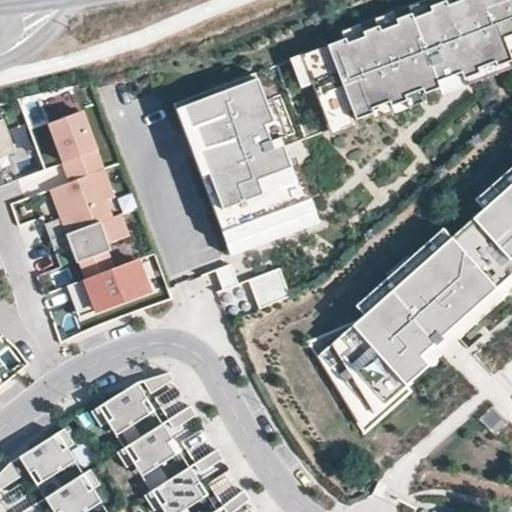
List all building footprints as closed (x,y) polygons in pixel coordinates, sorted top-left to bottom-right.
[(511,0),(439,0),(183,100),(237,240),(309,212),(284,146),(511,56),(511,0)] [(48,124),(69,182),(102,170),(80,112),(48,124)] [(3,119),(0,120),(0,158),(15,153),(3,119)] [(352,326),(311,344),(365,433),(410,393),(406,388),(511,291),(511,168),(475,202),(482,210),(450,238),(443,230),(356,307),(364,315),(352,326)] [(51,241),(110,218),(104,202),(112,199),(102,170),(69,182),(52,189),(63,218),(44,224),(51,241)] [(110,218),(51,241),(54,250),(69,244),(76,264),(81,262),(88,279),(112,270),(106,253),(110,251),(108,245),(127,237),(119,215),(110,218)] [(88,279),(67,286),(79,318),(148,292),(136,261),(112,270),(88,279)] [(278,267),(249,280),(260,307),(290,295),(278,267)] [(169,373),(162,375),(167,383),(173,379),(169,373)] [(162,375),(143,381),(150,391),(167,383),(162,375)] [(132,386),(91,412),(100,427),(112,419),(120,432),(149,413),(132,386)] [(190,406),(184,410),(190,418),(196,415),(190,406)] [(184,410),(168,420),(173,428),(190,418),(184,410)] [(175,455),(157,427),(116,453),(126,468),(137,460),(145,473),(175,455)] [(64,429),(23,455),(40,482),(70,464),(62,451),(73,444),(64,429)] [(217,449),(211,453),(216,461),(222,458),(217,449)] [(211,453),(195,463),(200,472),(216,461),(211,453)] [(20,476),(11,462),(0,473),(0,480),(4,487),(20,476)] [(90,469),(49,495),(59,511),(83,511),(96,505),(88,492),(99,484),(90,469)] [(179,511),(202,498),(185,470),(144,496),(153,511),(165,503),(170,511),(179,511)] [(238,495),(244,503),(250,499),(244,491),(238,495)] [(223,506),(227,511),(231,511),(244,503),(238,495),(223,506)] [(41,511),(42,511),(37,503),(22,511),(41,511)]
